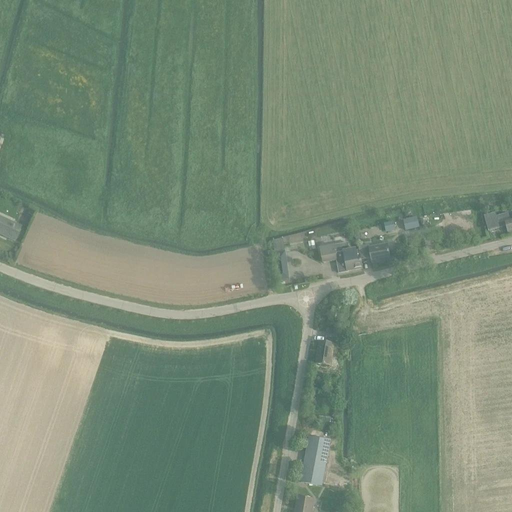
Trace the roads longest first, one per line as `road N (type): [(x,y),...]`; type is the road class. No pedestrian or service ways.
road 1 (unclassified): [(0,266),(164,313),(308,295)]
road 2 (unclassified): [(275,511),(308,295)]
road 3 (unclassified): [(308,295),(511,240)]
